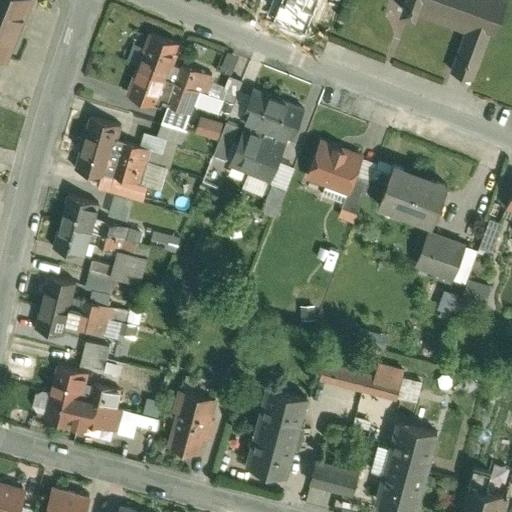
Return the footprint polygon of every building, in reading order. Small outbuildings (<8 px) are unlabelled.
[(34,0),(0,0),(0,59),(5,62),(34,0)] [(282,0),(280,7),(314,20),(321,0),(282,0)] [(510,0),(404,0),(408,1),(405,10),(467,32),(453,73),(477,81),(494,35),(498,36),(510,0)] [(183,42),(151,30),(129,92),(160,103),(183,42)] [(202,71),(184,64),(169,102),(188,109),(202,71)] [(234,102),(240,88),(244,79),(231,73),(229,78),(218,74),(211,92),(216,94),(225,98),(234,102)] [(272,93),(254,86),(252,93),(243,115),(242,118),(254,123),(269,129),(291,138),(304,107),(293,102),(294,100),(273,91),(272,93)] [(243,115),(252,93),(240,88),(234,102),(231,110),(243,115)] [(225,98),(216,94),(211,105),(221,109),(225,98)] [(193,111),(188,109),(169,102),(162,123),(186,131),(193,111)] [(121,124),(93,115),(76,167),(102,175),(104,176),(105,174),(117,137),(121,124)] [(222,122),(200,116),(195,133),(218,139),(222,122)] [(216,150),(228,155),(234,139),(241,123),(229,118),(216,150)] [(188,131),(186,131),(162,123),(157,134),(177,142),(183,143),(188,131)] [(269,129),(254,123),(253,126),(268,133),(269,131),(269,129)] [(269,131),(268,133),(253,126),(250,132),(244,129),(239,141),(232,159),(231,161),(230,162),(251,171),(268,178),(274,180),(282,160),(290,140),(269,131)] [(177,142),(157,134),(144,132),(140,145),(151,149),(148,160),(169,167),(172,166),(177,142)] [(148,160),(151,149),(140,145),(117,137),(105,174),(141,183),(148,160)] [(366,155),(322,137),(306,175),(325,182),(350,193),(358,174),(366,155)] [(232,159),(239,141),(234,139),(228,155),(227,158),(232,159)] [(228,155),(216,150),(204,178),(204,180),(218,186),(225,169),(223,168),(227,158),(228,155)] [(379,161),(366,155),(358,174),(371,180),(379,161)] [(169,167),(148,160),(141,183),(148,185),(161,188),(163,183),(169,167)] [(296,166),(282,160),(274,180),(273,182),(288,188),(296,166)] [(451,181),(395,161),(378,205),(429,224),(435,226),(451,181)] [(268,178),(251,171),(247,181),(264,188),(268,178)] [(144,200),(148,185),(141,183),(105,174),(104,176),(102,175),(97,188),(107,191),(134,197),(144,200)] [(371,180),(358,174),(350,193),(345,205),(358,211),(371,180)] [(288,188),(273,182),(262,210),(276,216),(288,188)] [(350,193),(325,182),(319,197),(344,207),(345,205),(350,193)] [(134,197),(107,191),(101,218),(126,225),(134,197)] [(99,205),(67,195),(59,220),(52,243),(84,253),(88,240),(92,229),(96,216),(99,205)] [(101,218),(96,216),(92,229),(136,240),(141,241),(143,229),(126,225),(101,218)] [(503,223),(488,217),(478,247),(493,252),(503,223)] [(466,242),(428,228),(415,264),(453,277),(465,244),(466,242)] [(88,240),(118,248),(132,251),(136,240),(92,229),(88,240)] [(181,237),(154,230),(150,244),(177,252),(181,237)] [(465,244),(453,277),(465,282),(478,249),(465,244)] [(113,263),(110,274),(141,283),(148,256),(132,251),(118,248),(113,263)] [(113,263),(92,257),(88,268),(110,274),(113,263)] [(201,273),(176,263),(168,284),(193,294),(201,273)] [(79,282),(47,273),(33,326),(64,335),(68,323),(72,308),(79,282)] [(497,289),(468,278),(460,299),(476,305),(479,299),(491,303),(497,289)] [(458,293),(444,287),(436,307),(450,312),(458,293)] [(83,311),(79,326),(95,331),(102,304),(86,299),(83,311)] [(314,305),(300,306),(301,319),(315,319),(314,305)] [(141,309),(128,306),(125,320),(138,323),(141,309)] [(83,311),(72,308),(68,323),(79,326),(83,311)] [(135,336),(138,323),(125,320),(113,318),(110,330),(135,336)] [(84,340),(77,364),(105,371),(109,357),(112,348),(84,340)] [(228,361),(229,359),(234,360),(238,349),(229,346),(225,360),(228,361)] [(325,357),(320,376),(397,398),(397,397),(403,375),(404,368),(379,360),(376,371),(325,357)] [(228,361),(226,369),(237,372),(239,373),(242,363),(234,360),(229,359),(228,361)] [(86,371),(55,364),(49,392),(44,411),(42,418),(87,429),(88,424),(100,427),(109,389),(109,387),(95,383),(91,400),(80,397),(86,371)] [(237,372),(226,369),(220,389),(231,392),(237,372)] [(186,372),(182,387),(191,390),(196,375),(186,372)] [(403,375),(397,397),(418,403),(423,381),(403,375)] [(312,395),(267,383),(246,464),(291,476),(312,395)] [(191,390),(182,387),(167,443),(200,452),(216,397),(191,390)] [(44,411),(49,392),(35,388),(32,408),(44,411)] [(121,393),(109,389),(100,427),(118,431),(124,408),(117,405),(121,393)] [(160,418),(124,408),(118,431),(134,436),(138,423),(156,428),(160,418)] [(402,410),(399,420),(418,426),(421,416),(402,410)] [(418,426),(399,420),(392,445),(384,472),(377,497),(418,509),(440,432),(418,426)] [(384,472),(392,445),(378,441),(370,468),(384,472)] [(316,455),(309,481),(353,493),(360,468),(316,455)] [(469,483),(488,488),(493,469),(474,464),(469,483)] [(18,511),(25,490),(0,482),(0,511),(18,511)] [(488,488),(469,483),(460,511),(505,511),(510,494),(488,488)] [(84,511),(90,495),(52,484),(43,511),(84,511)] [(158,511),(122,502),(118,511),(158,511)]
